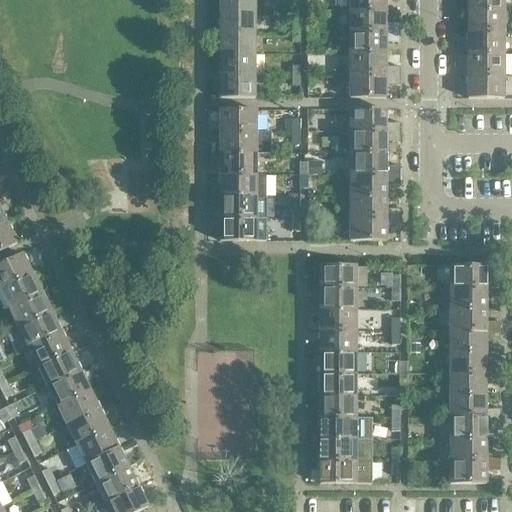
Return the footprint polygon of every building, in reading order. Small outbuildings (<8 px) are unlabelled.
[(255,13),(254,0),(219,0),(220,13),(255,13)] [(385,12),(385,0),(391,0),(399,0),(349,0),(349,12),(385,12)] [(504,13),(503,0),(467,0),(467,12),(504,13)] [(385,30),(385,12),(349,12),(349,34),(399,34),(399,24),(391,24),(391,27),(389,30),(385,30)] [(504,34),(504,13),(467,12),(467,34),(504,34)] [(255,34),(255,13),(220,13),(220,34),(255,34)] [(300,34),(300,24),(292,24),(292,34),(300,34)] [(255,56),(255,34),(220,34),(220,56),(255,56)] [(385,56),(385,38),(389,38),(391,41),(391,44),(399,44),(399,34),(349,34),(349,56),(385,56)] [(504,56),(504,34),(467,34),(467,56),(504,56)] [(255,77),(255,56),(220,56),(220,77),(255,77)] [(385,73),(385,56),(349,56),(349,77),(399,77),(399,68),(391,68),(391,70),(389,73),(385,73)] [(504,77),(504,56),(467,56),(467,77),(504,77)] [(254,100),(255,77),(220,77),(220,100),(254,100)] [(300,100),(300,77),(292,77),(292,91),(283,91),(283,100),(300,100)] [(385,100),(385,82),(389,82),(391,84),(391,87),(399,87),(399,77),(349,77),(349,100),(385,100)] [(504,100),(504,77),(467,77),(467,100),(504,100)] [(256,133),(256,111),(219,111),(219,134),(256,133)] [(385,129),(385,111),(349,111),(349,134),(399,134),(399,124),(391,124),(391,127),(389,129),(385,129)] [(300,133),(299,120),(290,120),(290,133),(300,133)] [(256,155),(256,133),(219,134),(219,155),(256,155)] [(300,147),(300,133),(290,133),(290,147),(300,147)] [(385,155),(385,138),(389,138),(391,141),(391,143),(399,143),(399,134),(349,134),(349,155),(385,155)] [(256,177),(256,155),(219,155),(219,177),(256,177)] [(385,172),(385,155),(349,155),(349,177),(399,177),(399,167),(391,167),(391,170),(389,172),(385,172)] [(307,177),(307,164),(298,164),(298,177),(307,177)] [(256,198),(256,177),(219,177),(220,198),(256,198)] [(307,190),(307,177),(298,177),(298,190),(307,190)] [(385,198),(385,181),(389,181),(391,184),(391,186),(399,186),(399,177),(349,177),(349,198),(385,198)] [(256,220),(256,198),(220,198),(220,220),(256,220)] [(385,216),(385,198),(349,198),(349,220),(399,220),(399,210),(391,210),(391,213),(389,216),(385,216)] [(300,220),(300,207),(290,207),(290,220),(300,220)] [(256,242),(256,220),(220,220),(220,242),(256,242)] [(300,233),(300,220),(290,220),(290,233),(300,233)] [(385,242),(385,224),(389,224),(391,227),(391,230),(399,230),(399,220),(349,220),(349,242),(385,242)] [(0,252),(17,244),(7,224),(0,227),(0,252)] [(0,290),(32,275),(22,255),(0,265),(0,290)] [(356,290),(356,267),(319,267),(319,290),(356,290)] [(485,285),(485,267),(449,267),(449,290),(499,290),(499,280),(491,280),(491,283),(489,285),(485,285)] [(41,294),(32,275),(0,290),(0,292),(9,310),(41,294)] [(399,290),(400,277),(391,277),(391,290),(399,290)] [(356,311),(356,290),(319,290),(319,311),(356,311)] [(399,303),(399,290),(391,290),(391,303),(399,303)] [(485,311),(485,294),(489,294),(491,297),(491,299),(499,299),(499,290),(449,290),(449,311),(485,311)] [(51,314),(41,294),(9,310),(19,330),(51,314)] [(356,333),(356,311),(319,311),(319,333),(356,333)] [(485,328),(485,311),(449,311),(449,333),(499,333),(499,323),(491,323),(491,326),(489,328),(485,328)] [(61,333),(51,314),(19,330),(28,349),(61,333)] [(399,333),(399,320),(391,320),(391,333),(399,333)] [(70,352),(61,333),(28,349),(38,368),(70,352)] [(356,355),(356,333),(319,333),(319,355),(356,355)] [(399,346),(399,333),(391,333),(391,346),(399,346)] [(485,354),(485,337),(489,337),(491,340),(491,342),(499,342),(499,333),(449,333),(449,354),(485,354)] [(80,372),(70,352),(38,368),(48,388),(80,372)] [(485,372),(485,354),(449,354),(449,376),(499,376),(499,366),(491,366),(491,369),(489,372),(485,372)] [(356,376),(356,355),(319,355),(319,376),(356,376)] [(407,376),(407,363),(398,363),(398,376),(407,376)] [(89,391),(80,372),(48,388),(57,407),(89,391)] [(356,398),(356,376),(319,376),(319,398),(356,398)] [(407,389),(407,376),(398,376),(398,389),(407,389)] [(485,398),(485,380),(489,380),(491,383),(491,386),(499,386),(499,376),(449,376),(449,398),(485,398)] [(12,396),(6,384),(0,387),(0,390),(4,400),(12,396)] [(99,410),(89,391),(57,407),(67,427),(99,410)] [(356,419),(356,398),(319,398),(319,419),(356,419)] [(485,415),(485,398),(449,398),(449,420),(499,420),(499,410),(491,410),(491,413),(489,415),(485,415)] [(18,417),(12,405),(5,409),(10,421),(18,417)] [(399,419),(399,406),(391,406),(391,419),(399,419)] [(10,421),(5,409),(0,411),(0,418),(3,425),(10,421)] [(109,430),(99,410),(67,427),(76,446),(109,430)] [(356,441),(356,419),(319,419),(319,441),(356,441)] [(399,433),(399,419),(391,419),(391,433),(399,433)] [(485,441),(485,424),(489,424),(491,427),(491,429),(499,429),(499,420),(449,420),(449,441),(485,441)] [(35,442),(29,430),(22,434),(27,446),(35,442)] [(118,449),(109,430),(76,446),(86,465),(118,449)] [(20,450),(14,438),(7,442),(13,453),(20,450)] [(356,463),(356,441),(319,441),(319,463),(356,463)] [(485,458),(485,441),(449,441),(449,463),(499,463),(499,453),(491,453),(491,456),(489,458),(485,458)] [(41,454),(35,442),(27,446),(33,458),(41,454)] [(128,469),(118,449),(86,465),(95,485),(128,469)] [(399,463),(399,449),(391,449),(391,463),(399,463)] [(26,462),(20,450),(13,453),(19,465),(26,462)] [(356,485),(356,463),(319,463),(319,485),(356,485)] [(399,476),(399,463),(391,463),(391,476),(399,476)] [(485,485),(485,467),(489,467),(492,470),(491,472),(499,472),(499,463),(449,463),(449,485),(485,485)] [(54,481),(48,469),(41,473),(47,485),(54,481)] [(137,488),(128,469),(95,485),(105,504),(137,488)] [(40,488),(34,477),(26,480),(32,492),(40,488)] [(60,493),(54,481),(47,485),(52,497),(60,493)] [(45,500),(40,488),(32,492),(38,504),(45,500)] [(139,511),(148,508),(137,488),(105,504),(109,511),(139,511)]
